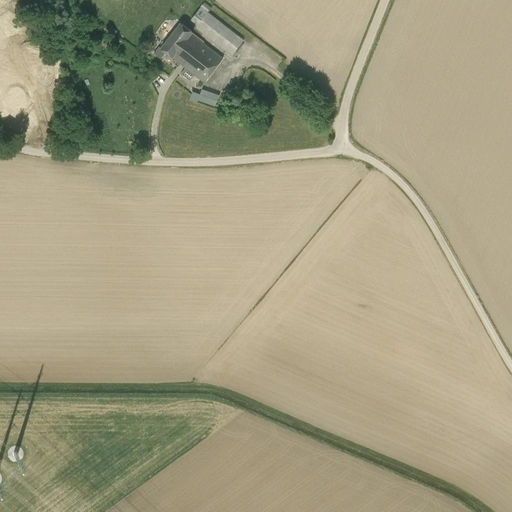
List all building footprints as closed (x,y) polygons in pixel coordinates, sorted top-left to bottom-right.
[(232,55),(243,40),(207,12),(196,28),(232,55)] [(172,58),(191,34),(192,32),(181,22),(161,49),(172,58)] [(0,46),(14,55),(25,37),(3,23),(0,28),(0,46)] [(191,34),(172,58),(204,83),(223,58),(191,34)] [(204,102),(208,91),(201,89),(197,100),(204,102)]
